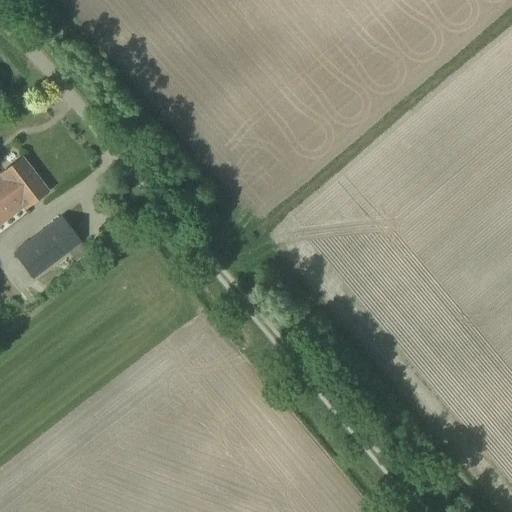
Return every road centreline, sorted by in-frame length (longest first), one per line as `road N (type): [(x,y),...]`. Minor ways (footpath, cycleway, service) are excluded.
road 1 (track): [(428,511),(175,221)]
road 2 (unclassified): [(175,221),(0,14)]
